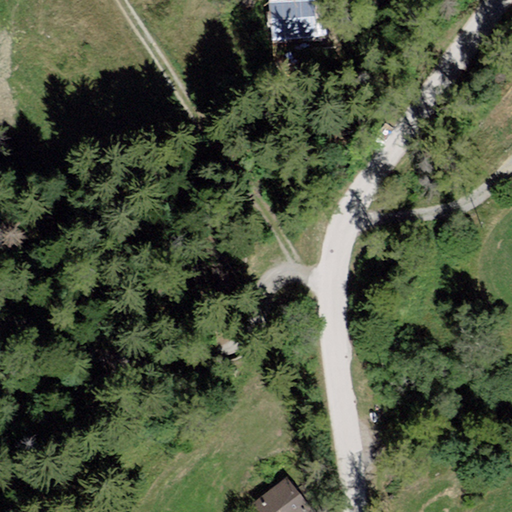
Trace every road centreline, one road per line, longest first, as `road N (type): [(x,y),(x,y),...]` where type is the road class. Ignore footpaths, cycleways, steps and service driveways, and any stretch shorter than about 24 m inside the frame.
road 1 (unclassified): [(346,511),(326,278),(350,194),(493,0)]
road 2 (track): [(326,278),(288,261),(113,0)]
